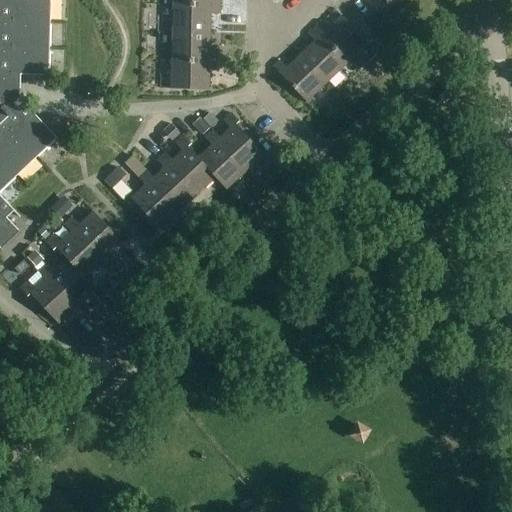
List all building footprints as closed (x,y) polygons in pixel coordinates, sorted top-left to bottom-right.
[(0,0),(0,249),(2,251),(21,234),(12,224),(20,217),(0,195),(0,192),(57,139),(30,110),(25,115),(10,99),(11,75),(49,76),(50,0),(0,0)] [(218,14),(218,4),(171,3),(171,31),(209,32),(209,14),(218,14)] [(314,27),(347,62),(368,43),(341,15),(326,29),(320,22),(314,27)] [(326,82),(347,62),(314,27),(307,34),(313,41),(300,54),(326,82)] [(171,60),(218,60),(218,52),(209,52),(209,32),(171,31),(171,60)] [(306,101),(326,82),(300,54),(285,67),(279,61),(273,67),(306,101)] [(218,69),(218,60),(171,60),(170,88),(208,89),(208,69),(218,69)] [(209,113),(202,119),(210,128),(217,122),(209,113)] [(216,140),(244,171),(263,154),(235,124),(238,121),(231,113),(223,120),(230,127),(218,138),(216,140)] [(209,129),(199,118),(192,124),(202,135),(209,129)] [(179,134),(171,124),(163,131),(172,141),(179,134)] [(216,140),(218,138),(212,130),(204,138),(210,145),(197,157),(226,188),(244,171),(216,140)] [(168,163),(196,194),(215,177),(197,157),(187,146),(190,144),(183,136),(175,143),(182,150),(172,160),(168,163)] [(168,163),(172,160),(165,153),(157,160),(163,168),(153,177),(149,181),(178,211),(196,194),(168,163)] [(119,167),(105,180),(112,188),(126,175),(119,167)] [(145,185),(131,198),(159,228),(178,211),(149,181),(153,177),(146,170),(138,177),(145,185)] [(65,198),(52,210),(59,219),(72,206),(65,198)] [(74,228),(102,258),(121,242),(92,211),(78,224),(71,217),(63,224),(70,232),(74,228)] [(48,235),(42,228),(36,233),(42,240),(48,235)] [(84,275),(102,258),(74,228),(70,232),(59,242),(52,235),(44,242),(51,250),(54,247),(64,259),(82,278),(84,275)] [(27,258),(35,267),(43,260),(35,251),(27,258)] [(95,287),(84,275),(82,278),(64,259),(51,271),(44,263),(36,270),(43,278),(47,274),(76,305),(95,287)] [(25,265),(16,272),(21,277),(29,270),(25,265)] [(57,323),(76,305),(47,274),(43,278),(33,287),(26,279),(18,287),(25,295),(29,292),(57,323)]
